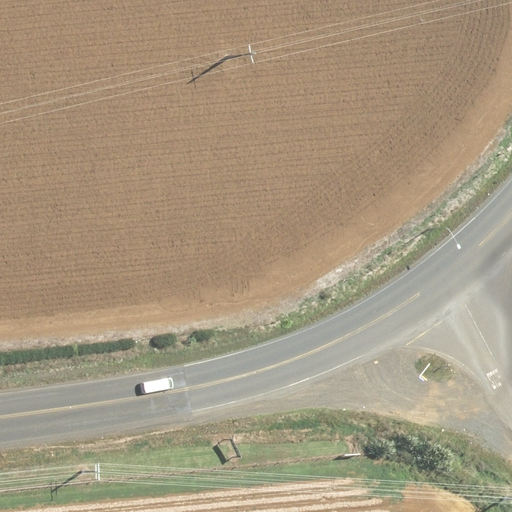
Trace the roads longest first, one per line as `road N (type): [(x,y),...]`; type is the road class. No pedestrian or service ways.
road 1 (tertiary): [(444,275),(360,330),(248,375),(0,418)]
road 2 (unclassified): [(444,275),(511,392)]
